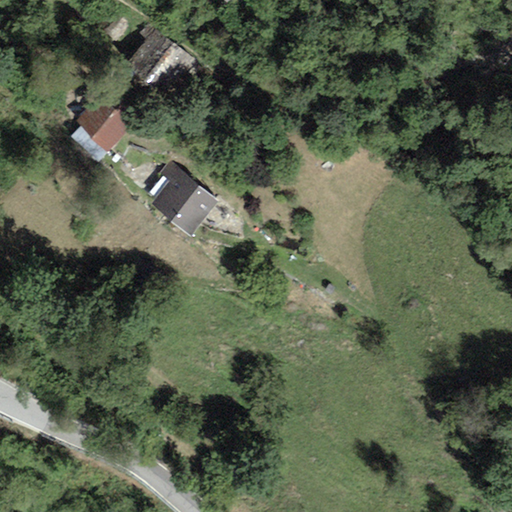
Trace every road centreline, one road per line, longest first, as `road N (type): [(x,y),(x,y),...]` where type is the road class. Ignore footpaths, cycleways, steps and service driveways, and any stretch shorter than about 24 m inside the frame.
road 1 (track): [(127,0),(301,111),(436,159),(511,261)]
road 2 (tertiary): [(198,511),(160,479),(0,396)]
